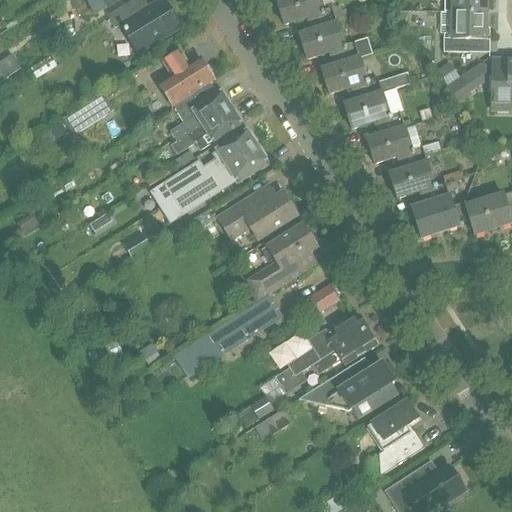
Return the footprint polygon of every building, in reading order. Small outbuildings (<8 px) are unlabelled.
[(83,0),(93,15),(107,7),(118,0),(83,0)] [(139,53),(180,27),(163,0),(159,0),(142,11),(135,0),(108,18),(115,30),(122,25),(139,53)] [(305,18),(310,32),(335,24),(330,9),(321,12),(316,0),(280,0),(275,1),(283,25),(305,18)] [(442,0),(443,12),(451,12),(485,13),(485,0),(442,0)] [(451,12),(443,12),(440,12),(439,35),(442,35),(441,53),(467,53),(468,41),(484,41),(485,13),(451,12)] [(335,24),(310,32),(297,36),(305,59),(327,52),(332,67),(358,58),(370,54),(365,38),(342,46),(335,24)] [(171,76),(159,84),(172,106),(213,81),(211,78),(213,77),(208,68),(206,70),(199,59),(189,66),(180,52),(163,63),(171,76)] [(350,87),(355,102),(380,94),(376,81),(374,77),(365,80),(358,58),(332,67),(320,70),(328,94),(350,87)] [(490,97),(490,112),(511,112),(511,62),(506,62),(507,59),(490,58),(490,62),(490,63),(490,77),(490,97)] [(447,87),(459,80),(449,64),(437,72),(447,87)] [(459,80),(447,87),(458,106),(471,97),(470,95),(486,84),(486,67),(479,66),(459,80)] [(391,76),(395,89),(409,85),(405,72),(391,76)] [(184,125),(170,134),(176,143),(188,135),(231,108),(227,102),(228,101),(223,92),(221,93),(220,91),(216,93),(211,84),(173,108),(184,125)] [(380,94),(355,102),(342,106),(350,130),(372,123),(377,138),(403,130),(397,112),(402,111),(395,89),(380,94)] [(102,94),(61,120),(72,138),(113,112),(105,100),(102,94)] [(447,103),(436,105),(439,118),(450,115),(447,103)] [(177,154),(195,143),(201,152),(242,125),(240,122),(241,121),(236,113),(235,114),(230,108),(179,141),(171,146),(177,154)] [(61,123),(49,131),(55,140),(67,133),(61,123)] [(198,163),(163,186),(173,201),(255,147),(253,144),(257,142),(251,133),(248,135),(245,130),(215,149),(220,157),(202,169),(198,163)] [(403,130),(377,138),(365,142),(373,164),(395,157),(400,172),(425,164),(420,148),(410,151),(403,130)] [(49,135),(24,150),(30,160),(55,145),(53,141),(49,135)] [(423,148),(421,149),(423,157),(426,156),(440,151),(437,143),(423,148)] [(257,150),(256,147),(173,201),(159,209),(170,226),(236,184),(235,182),(265,163),(263,159),(266,157),(261,148),(257,150)] [(126,157),(131,166),(137,162),(132,153),(126,157)] [(417,193),(422,207),(448,199),(443,183),(433,187),(425,164),(400,172),(388,176),(395,200),(417,193)] [(149,188),(160,181),(156,174),(144,180),(149,188)] [(510,221),(511,220),(511,192),(464,208),(467,220),(473,237),(511,225),(510,221)] [(229,240),(248,229),(256,241),(296,217),(281,193),(259,206),(252,195),(216,218),(229,240)] [(456,223),(467,220),(464,208),(463,204),(451,208),(448,199),(422,207),(410,211),(419,239),(457,227),(456,223)] [(94,234),(112,222),(107,215),(90,226),(94,234)] [(33,218),(17,227),(25,239),(40,229),(33,218)] [(316,249),(304,229),(301,225),(263,248),(263,249),(258,252),(265,264),(270,261),(272,264),(245,281),(248,286),(245,288),(254,302),(303,272),(296,260),(316,249)] [(142,235),(123,247),(131,260),(151,248),(142,235)] [(339,303),(330,288),(305,303),(314,318),(339,303)] [(270,297),(211,334),(223,353),(282,316),(270,297)] [(302,373),(313,366),(368,331),(359,316),(326,337),(324,333),(307,343),(312,350),(287,366),(290,370),(277,378),(282,385),(302,373)] [(368,331),(313,366),(317,372),(339,358),(344,366),(377,345),(368,331)] [(354,366),(354,365),(298,400),(298,401),(308,395),(313,403),(348,412),(352,409),(358,418),(395,395),(389,386),(393,384),(381,365),(361,377),(360,377),(360,378),(356,377),(354,378),(348,370),(354,366)] [(302,373),(282,385),(286,392),(306,379),(302,373)] [(93,398),(97,404),(108,397),(105,391),(93,398)] [(273,412),(265,398),(250,407),(258,421),(273,412)] [(381,453),(377,455),(379,477),(423,449),(413,432),(410,434),(406,428),(417,421),(406,403),(366,429),(381,453)] [(284,410),(269,420),(277,433),(292,424),(284,410)] [(449,467),(437,475),(421,485),(414,474),(385,493),(397,511),(402,511),(412,506),(415,511),(447,511),(449,511),(446,505),(465,493),(449,467)] [(367,511),(360,500),(341,511),(367,511)]
